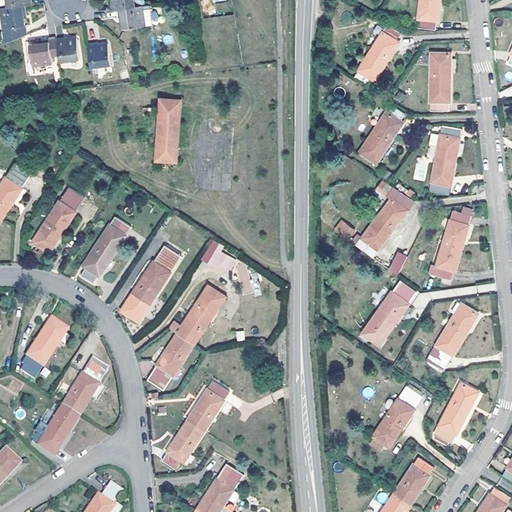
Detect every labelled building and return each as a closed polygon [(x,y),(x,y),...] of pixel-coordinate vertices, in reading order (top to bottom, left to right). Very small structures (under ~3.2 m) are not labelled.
[(133,0),(111,0),(112,2),(110,3),(112,12),(119,11),(135,9),(133,0)] [(418,28),(436,31),(437,21),(438,20),(440,0),(420,0),(419,18),(420,20),(418,28)] [(6,44),(26,37),(24,17),(26,16),(25,6),(8,8),(1,10),(6,44)] [(142,11),(142,8),(135,9),(119,11),(120,22),(123,22),(124,31),(144,28),(142,11)] [(149,10),(142,11),(144,28),(151,27),(149,10)] [(354,78),(369,87),(374,79),(376,80),(393,52),(390,51),(397,40),(402,33),(389,24),(354,78)] [(68,39),(57,40),(59,58),(61,64),(79,61),(77,41),(67,42),(68,39)] [(59,58),(57,40),(40,43),(39,45),(31,46),(33,68),(52,65),(53,58),(59,58)] [(397,40),(390,51),(393,52),(400,42),(397,40)] [(89,46),(92,70),(110,67),(108,46),(99,47),(98,45),(89,46)] [(431,111),(450,111),(451,53),(436,53),(435,61),(432,61),(431,111)] [(394,99),(402,103),(405,94),(398,91),(394,99)] [(161,98),(157,148),(162,149),(161,161),(177,162),(182,100),(161,98)] [(401,120),(406,113),(393,105),(360,152),(377,163),(397,133),(394,131),(401,120)] [(394,131),(397,133),(404,123),(401,120),(394,131)] [(430,191),(449,194),(462,129),(444,125),(441,135),(433,133),(430,144),(439,146),(430,191)] [(0,188),(0,217),(3,219),(33,174),(16,163),(0,188)] [(388,195),(392,198),(357,245),(372,257),(401,219),(402,220),(409,211),(408,210),(415,201),(394,186),(388,195)] [(37,244),(50,253),(86,198),(70,187),(41,233),(43,234),(37,244)] [(401,191),(412,198),(416,192),(411,188),(409,190),(404,187),(401,191)] [(430,273),(453,280),(472,216),(454,210),(451,219),(454,221),(450,231),(447,231),(437,266),(432,264),(430,273)] [(101,276),(133,228),(116,217),(101,240),(104,242),(98,251),(82,276),(95,284),(100,276),(101,276)] [(342,219),(333,229),(348,241),(356,231),(342,219)] [(98,251),(104,242),(101,240),(95,249),(98,251)] [(213,240),(200,259),(206,263),(219,244),(213,240)] [(166,245),(134,293),(137,295),(131,304),(129,302),(123,311),(140,321),(182,256),(166,245)] [(219,250),(211,262),(219,267),(226,255),(219,250)] [(397,251),(388,271),(398,275),(407,255),(397,251)] [(247,263),(237,265),(242,295),(252,293),(247,263)] [(419,290),(402,278),(364,333),(380,345),(402,313),(400,311),(406,302),(409,304),(419,290)] [(215,314),(226,296),(210,286),(183,327),(175,321),(171,328),(179,334),(195,344),(210,322),(207,320),(212,312),(215,314)] [(131,304),(137,295),(134,293),(129,302),(131,304)] [(428,360),(444,370),(479,313),(459,301),(452,312),(456,314),(428,360)] [(400,311),(402,313),(409,304),(406,302),(400,311)] [(50,327),(55,320),(51,317),(46,324),(48,325),(50,327)] [(35,379),(68,329),(55,320),(50,327),(48,325),(23,363),(25,365),(21,370),(35,379)] [(236,341),(245,340),(244,330),(236,331),(236,341)] [(177,365),(180,367),(195,344),(179,334),(149,380),(165,390),(175,375),(172,373),(177,365)] [(64,406),(80,416),(110,367),(93,357),(83,375),(85,377),(81,384),(78,383),(64,406)] [(220,409),(218,407),(222,399),(225,401),(228,396),(229,392),(229,390),(215,381),(189,420),(206,431),(220,409)] [(462,382),(457,391),(461,393),(466,384),(462,382)] [(452,443),(480,391),(466,384),(461,393),(457,391),(435,434),(452,443)] [(413,409),(423,395),(408,385),(374,436),(390,446),(415,410),(413,409)] [(371,397),(373,389),(365,387),(363,395),(371,397)] [(36,432),(45,437),(44,438),(39,446),(56,456),(80,416),(64,406),(50,429),(41,424),(36,432)] [(206,431),(189,420),(164,460),(177,469),(183,460),(191,449),(193,451),(206,431)] [(34,443),(39,446),(44,438),(39,435),(34,443)] [(4,457),(9,451),(7,449),(1,455),(4,457)] [(186,462),(193,451),(191,449),(183,460),(186,462)] [(0,484),(11,473),(21,462),(9,451),(4,457),(1,455),(0,456),(0,484)] [(435,466),(419,456),(414,464),(417,466),(411,474),(409,472),(393,495),(410,506),(431,475),(430,474),(435,466)] [(511,460),(503,475),(511,480),(511,460)] [(227,463),(198,510),(201,511),(218,511),(228,497),(230,498),(244,474),(227,463)] [(414,464),(409,472),(411,474),(417,466),(414,464)] [(124,490),(111,481),(101,497),(94,507),(91,506),(87,511),(110,511),(115,506),(114,505),(124,490)] [(504,502),(506,504),(511,497),(496,486),(478,511),(501,511),(499,510),(504,502)] [(94,507),(101,497),(99,495),(91,506),(94,507)] [(405,511),(410,506),(393,495),(382,511),(405,511)]
